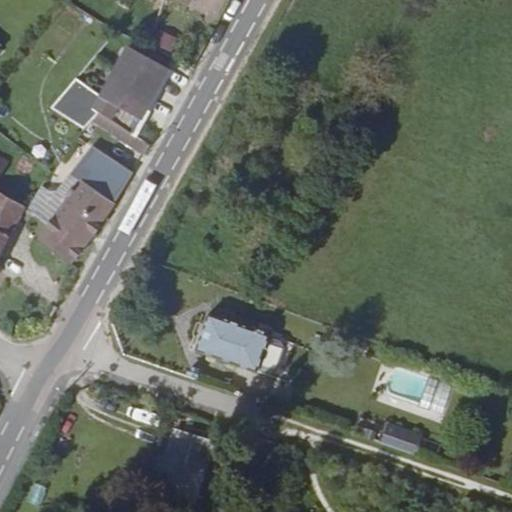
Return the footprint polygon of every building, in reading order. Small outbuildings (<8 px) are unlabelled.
[(134,9),(126,5),(116,23),(129,30),(134,20),(130,18),(134,9)] [(116,23),(110,35),(124,42),(129,30),(116,23)] [(154,47),(175,52),(179,35),(158,30),(154,47)] [(99,109),(125,127),(129,130),(166,66),(130,44),(102,87),(78,73),(53,103),(84,126),(90,119),(99,109)] [(90,119),(112,134),(125,127),(99,109),(90,119)] [(112,134),(144,156),(151,145),(129,130),(125,127),(112,134)] [(27,209),(32,212),(50,223),(39,237),(71,260),(134,173),(102,149),(61,206),(38,191),(27,209)] [(0,248),(19,214),(27,219),(32,212),(27,209),(22,206),(24,204),(0,190),(0,175),(9,160),(0,154),(0,248)] [(271,334),(204,310),(191,347),(258,370),(271,334)] [(379,404),(441,421),(452,383),(390,366),(379,404)] [(389,423),(381,442),(416,454),(423,435),(389,423)] [(198,511),(219,451),(182,438),(161,500),(193,511),(198,511)] [(275,467),(283,446),(264,439),(262,445),(257,460),(275,467)]
